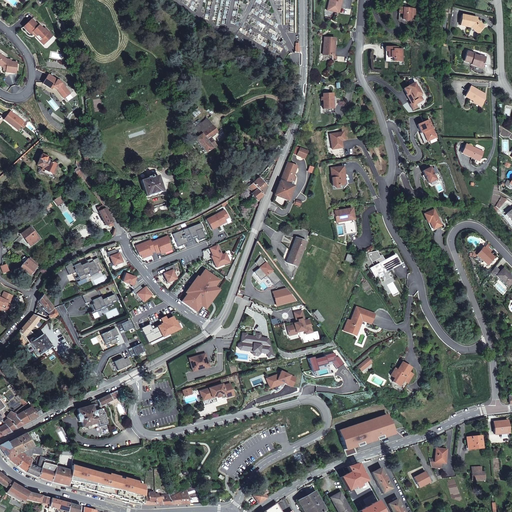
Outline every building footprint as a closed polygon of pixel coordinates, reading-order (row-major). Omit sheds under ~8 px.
[(339,9),(341,0),(329,0),(327,10),(334,12),(335,7),(339,9)] [(416,9),(399,8),(399,13),(403,14),(402,19),(406,21),(411,20),(411,17),(415,18),(416,9)] [(477,18),(461,15),(459,25),(471,28),(478,34),(484,26),(477,20),(477,18)] [(32,20),(23,28),(29,35),(31,34),(33,36),(34,35),(37,37),(37,36),(45,44),(51,39),(47,35),(49,34),(45,29),(43,31),(39,26),(38,27),(32,20)] [(34,35),(33,36),(43,46),(45,44),(37,36),(37,37),(34,35)] [(324,37),(323,55),(334,56),(335,38),(324,37)] [(399,47),(387,47),(386,58),(394,58),(394,62),(403,62),(403,49),(399,49),(399,47)] [(485,58),(476,56),(476,54),(467,52),(464,61),(471,64),(471,65),(482,68),(485,58)] [(7,59),(0,54),(0,65),(3,68),(3,70),(5,71),(5,72),(16,73),(17,63),(11,62),(11,60),(7,59)] [(48,75),(42,84),(51,90),(53,87),(53,86),(58,90),(57,90),(64,99),(70,95),(62,84),(48,75)] [(413,84),(404,90),(407,95),(406,95),(411,104),(409,105),(412,110),(418,108),(416,104),(423,100),(420,96),(422,95),(418,88),(417,88),(416,89),(413,84)] [(485,95),(470,86),(465,96),(473,101),(474,100),(481,105),(485,99),(483,98),(485,95)] [(331,93),(322,93),(322,96),(321,96),(321,100),(322,100),(323,108),(327,108),(332,108),(332,100),(334,100),(333,96),(332,96),(331,93)] [(20,123),(21,121),(10,112),(3,120),(16,131),(20,126),(20,123)] [(215,146),(209,137),(216,132),(212,126),(206,119),(199,125),(204,132),(199,135),(194,139),(197,142),(203,150),(202,150),(205,153),(212,148),(215,146)] [(429,120),(417,125),(421,134),(423,133),(425,138),(429,137),(430,137),(431,140),(436,138),(429,120)] [(204,132),(199,125),(194,128),(199,135),(204,132)] [(344,140),(342,132),(330,134),(332,149),(340,148),(339,141),(341,141),(344,140)] [(425,138),(423,133),(421,134),(419,134),(423,143),(431,140),(430,137),(429,137),(425,138)] [(483,152),(465,144),(461,153),(472,158),(472,157),(480,160),(483,152)] [(37,165),(42,167),(45,169),(44,170),(51,174),(51,173),(55,165),(52,163),(49,162),(45,160),(45,162),(40,160),(37,165)] [(297,166),(287,163),(283,173),(293,176),(297,166)] [(333,186),(341,185),(343,183),(343,177),(344,177),(343,167),(331,168),(333,186)] [(437,180),(431,168),(422,172),(424,175),(426,179),(428,184),(437,180)] [(293,176),(283,173),(280,181),(289,184),(293,176)] [(163,191),(158,176),(153,177),(153,176),(152,175),(151,176),(150,176),(151,178),(141,181),(146,196),(163,191)] [(266,188),(258,178),(252,183),(257,189),(263,195),(266,188)] [(289,184),(280,181),(274,196),(288,201),(294,186),(289,184)] [(257,189),(252,183),(248,187),(253,193),(257,189)] [(263,195),(257,189),(253,193),(252,194),(252,195),(256,199),(257,200),(263,196),(263,195)] [(64,201),(60,195),(53,200),(57,206),(64,201)] [(507,199),(501,197),(495,206),(491,206),(495,212),(507,199)] [(106,208),(103,205),(100,207),(98,203),(91,207),(94,213),(99,213),(105,226),(107,225),(112,222),(106,208)] [(354,220),(352,209),(335,211),(336,223),(344,221),(346,235),(356,233),(354,222),(348,223),(347,221),(354,220)] [(511,228),(511,209),(502,217),(511,230),(511,228)] [(224,210),(206,219),(212,230),(226,222),(225,219),(228,217),(224,210)] [(441,226),(434,210),(430,212),(424,214),(426,219),(428,222),(429,222),(433,229),(441,226)] [(203,229),(200,223),(187,228),(191,240),(195,238),(195,237),(197,236),(198,237),(199,240),(205,238),(201,229),(203,229)] [(39,239),(30,227),(21,234),(30,246),(39,239)] [(187,228),(172,234),(177,245),(183,243),(184,244),(192,241),(191,240),(187,228)] [(170,241),(168,236),(151,242),(155,251),(156,254),(160,252),(161,254),(165,252),(164,250),(170,247),(168,241),(170,241)] [(306,242),(295,238),(291,250),(301,254),(306,242)] [(151,240),(135,246),(139,255),(141,255),(141,256),(147,254),(148,256),(152,255),(151,253),(155,251),(151,242),(151,240)] [(484,248),(483,247),(480,250),(475,255),(487,266),(494,257),(489,253),(491,250),(488,247),(489,246),(487,244),(484,248)] [(225,253),(222,255),(217,245),(209,248),(213,255),(211,256),(216,268),(224,264),(223,262),(228,260),(225,253)] [(117,254),(115,249),(107,252),(109,257),(110,257),(113,266),(122,262),(119,253),(117,254)] [(301,254),(291,250),(286,263),(296,267),(301,254)] [(353,256),(347,254),(345,261),(351,263),(353,256)] [(399,265),(393,255),(381,262),(373,266),(368,270),(373,279),(377,277),(376,275),(377,275),(378,274),(389,268),(390,270),(399,265)] [(261,256),(255,262),(259,267),(266,262),(261,256)] [(77,273),(80,281),(86,278),(84,275),(89,272),(91,277),(98,273),(97,272),(101,270),(98,263),(100,262),(98,258),(92,260),(91,258),(87,260),(87,262),(80,265),(79,263),(72,266),(71,263),(65,266),(68,272),(74,270),(75,269),(77,273)] [(28,259),(27,259),(24,262),(23,263),(19,267),(20,268),(29,276),(37,267),(36,266),(32,263),(28,259)] [(259,267),(254,272),(260,280),(266,275),(274,285),(280,281),(266,262),(259,267)] [(9,271),(6,264),(0,266),(3,273),(9,271)] [(175,269),(174,264),(165,268),(166,272),(163,273),(167,283),(176,279),(173,270),(175,269)] [(216,288),(220,282),(202,268),(180,301),(197,313),(201,307),(210,296),(212,297),(214,295),(212,293),(216,288)] [(511,282),(511,276),(503,268),(496,276),(508,287),(511,282)] [(126,274),(122,282),(132,286),(131,287),(134,290),(132,292),(140,286),(139,285),(140,285),(137,282),(135,283),(134,282),(135,279),(136,277),(126,274)] [(137,294),(143,302),(151,295),(145,287),(142,289),(140,286),(132,292),(135,295),(137,294)] [(296,300),(286,288),(272,292),(276,306),(296,300)] [(117,301),(113,293),(108,295),(109,297),(102,300),(101,296),(99,297),(96,289),(82,296),(86,303),(92,301),(94,300),(95,303),(93,304),(91,305),(94,311),(94,313),(101,310),(100,309),(101,308),(101,307),(104,306),(105,306),(106,306),(107,307),(113,305),(112,304),(117,301)] [(4,308),(4,310),(8,311),(10,305),(7,304),(8,302),(9,302),(12,296),(4,292),(1,298),(0,297),(0,308),(1,307),(4,308)] [(54,308),(43,295),(39,300),(38,301),(48,314),(54,308)] [(210,296),(201,307),(204,309),(212,297),(210,296)] [(359,328),(362,321),(362,319),(369,322),(372,314),(356,307),(351,321),(348,320),(343,331),(351,334),(353,329),(354,326),(359,328)] [(56,312),(54,309),(48,316),(49,317),(53,317),(56,315),(56,312)] [(324,320),(317,310),(313,313),(321,323),(324,320)] [(286,327),(289,336),(296,334),(296,333),(311,329),(309,320),(303,321),(302,319),(304,319),(302,311),(294,313),(296,321),(298,320),(298,322),(294,324),(294,325),(286,327)] [(370,324),(374,314),(372,314),(369,322),(362,319),(362,321),(370,324)] [(40,317),(34,315),(20,331),(21,332),(24,336),(37,322),(38,320),(40,317)] [(124,330),(125,332),(134,327),(131,320),(117,326),(120,332),(124,330)] [(115,328),(101,334),(106,345),(111,343),(112,345),(117,342),(115,338),(114,339),(113,337),(115,336),(118,335),(115,328)] [(38,338),(30,330),(24,336),(29,343),(38,338)] [(247,334),(242,333),(241,342),(238,345),(237,345),(235,358),(250,360),(251,357),(258,358),(259,353),(267,354),(268,358),(273,356),(268,339),(260,337),(255,337),(247,336),(247,334)] [(51,347),(43,334),(38,338),(29,343),(38,356),(51,347)] [(142,343),(132,348),(132,349),(129,351),(131,357),(145,351),(142,343)] [(314,357),(308,358),(312,372),(317,370),(317,367),(327,364),(327,362),(332,361),(337,369),(344,364),(339,357),(336,357),(335,353),(324,355),(325,356),(314,359),(314,357)] [(205,354),(189,359),(192,371),(208,367),(205,354)] [(123,359),(123,358),(113,362),(117,371),(131,365),(127,358),(123,359)] [(368,358),(358,366),(362,371),(369,365),(367,363),(370,361),(368,358)] [(408,372),(411,368),(402,362),(398,369),(396,372),(394,370),(390,376),(394,378),(392,382),(399,386),(404,389),(407,384),(413,375),(408,372)] [(276,375),(270,377),(273,387),(283,383),(291,387),(295,378),(281,371),(280,374),(279,376),(276,375)] [(222,384),(199,391),(204,406),(213,403),(211,397),(216,396),(220,395),(224,394),(226,398),(233,395),(230,384),(222,386),(222,384)] [(119,396),(117,391),(109,394),(112,400),(119,396)] [(112,400),(109,394),(98,400),(97,400),(100,406),(112,400)] [(94,411),(92,405),(77,409),(78,414),(77,414),(77,415),(79,422),(80,422),(82,427),(97,423),(98,423),(96,416),(95,411),(94,411)] [(33,410),(31,407),(24,411),(29,421),(37,417),(33,410)] [(42,414),(38,407),(33,410),(37,417),(42,414)] [(103,413),(101,410),(95,411),(96,416),(98,423),(97,423),(97,427),(106,424),(103,413)] [(13,413),(10,411),(6,417),(8,418),(11,421),(15,415),(15,414),(13,413)] [(29,421),(24,411),(16,416),(23,425),(29,421)] [(23,425),(16,416),(15,414),(15,415),(11,421),(13,422),(12,424),(16,428),(23,425)] [(338,431),(368,442),(375,440),(382,438),(393,434),(387,414),(338,431)] [(11,421),(8,418),(3,423),(4,424),(9,432),(16,428),(12,424),(13,422),(11,421)] [(507,420),(493,422),(494,434),(509,433),(507,420)] [(9,432),(4,424),(0,426),(0,434),(1,436),(9,432)] [(362,444),(368,442),(338,431),(345,454),(356,451),(354,447),(356,447),(362,445),(362,444)] [(32,444),(25,434),(8,443),(16,455),(20,452),(21,453),(33,446),(32,445),(32,444)] [(482,448),(481,436),(466,437),(467,442),(468,442),(469,449),(482,448)] [(16,455),(8,443),(7,441),(0,445),(0,448),(7,458),(9,460),(16,455)] [(42,447),(33,446),(21,453),(25,456),(28,458),(29,457),(32,455),(41,456),(42,447)] [(436,448),(434,459),(434,462),(440,463),(445,463),(446,449),(436,448)] [(25,456),(21,453),(20,452),(16,455),(9,460),(17,467),(25,456)] [(28,458),(25,456),(17,467),(26,473),(30,465),(32,461),(28,458)] [(57,463),(45,459),(41,467),(41,468),(37,478),(51,482),(56,466),(57,463)] [(434,462),(434,459),(429,459),(430,465),(431,467),(440,468),(440,463),(434,462)] [(38,467),(37,467),(35,466),(34,467),(30,465),(26,473),(37,478),(41,468),(38,467)] [(144,485),(71,465),(70,470),(71,471),(69,482),(73,483),(71,488),(129,504),(131,498),(135,500),(134,505),(135,505),(137,499),(143,501),(143,499),(143,497),(144,485)] [(70,470),(56,466),(51,482),(68,487),(69,482),(71,471),(70,470)] [(382,493),(391,488),(387,480),(385,476),(380,468),(371,473),(382,493)] [(11,481),(0,472),(0,483),(4,487),(5,488),(6,488),(9,484),(11,481)] [(429,482),(424,472),(413,478),(418,487),(429,482)] [(361,491),(366,489),(358,475),(349,480),(357,494),(361,491)] [(29,492),(12,482),(10,484),(7,489),(6,491),(5,493),(22,503),(24,500),(29,492)] [(178,493),(177,489),(168,493),(168,494),(171,505),(181,504),(178,493)] [(361,491),(357,494),(360,499),(368,494),(365,489),(361,491)] [(187,494),(186,490),(178,493),(181,504),(190,504),(187,494)] [(263,494),(260,490),(259,490),(252,496),(258,504),(266,498),(263,494)] [(41,496),(29,492),(24,500),(39,503),(40,503),(41,496)] [(154,495),(154,493),(149,492),(148,497),(143,497),(143,499),(143,501),(142,505),(155,505),(154,495)] [(320,511),(324,510),(314,492),(298,501),(304,511),(320,511)] [(343,497),(340,492),(330,498),(333,502),(343,497)] [(162,495),(161,494),(154,495),(155,505),(162,505),(162,499),(164,499),(162,495)] [(171,505),(168,494),(162,495),(164,499),(162,499),(162,505),(171,505)] [(49,498),(43,496),(41,503),(42,503),(47,504),(48,504),(49,498)] [(350,511),(343,497),(333,503),(338,511),(350,511)] [(56,509),(58,500),(51,498),(49,507),(56,509)] [(391,511),(403,511),(404,511),(402,507),(401,508),(397,499),(388,504),(391,511)] [(68,503),(58,500),(56,509),(62,510),(66,511),(67,511),(68,503)] [(78,511),(80,506),(68,503),(67,511),(66,511),(78,511)] [(281,511),(276,503),(265,511),(264,511),(281,511)]
